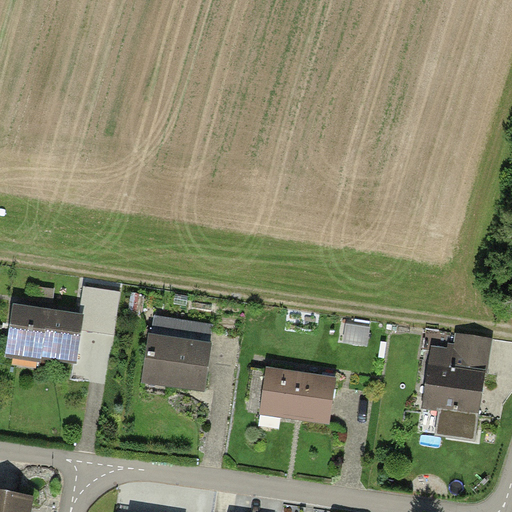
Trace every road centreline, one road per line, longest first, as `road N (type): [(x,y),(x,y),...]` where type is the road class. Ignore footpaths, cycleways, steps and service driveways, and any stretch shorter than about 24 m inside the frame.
road 1 (track): [(511,332),(0,253)]
road 2 (residential): [(426,511),(130,468),(88,473)]
